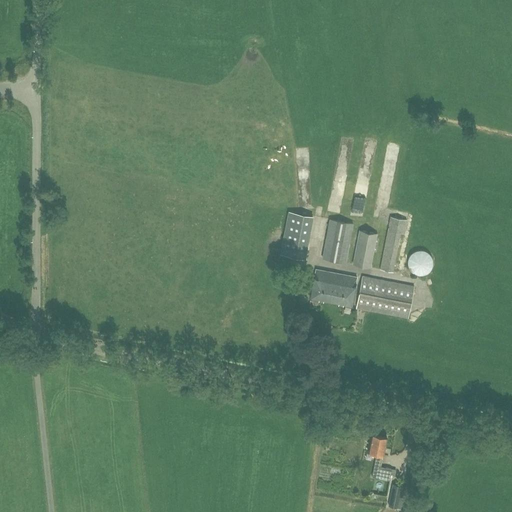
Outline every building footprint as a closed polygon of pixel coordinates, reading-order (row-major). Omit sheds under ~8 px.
[(314,175),(305,175),(305,183),(314,183),(314,175)] [(289,213),(281,256),(303,260),(311,217),(289,213)] [(404,233),(407,220),(390,216),(379,269),(392,272),(400,233),(404,233)] [(345,263),(354,223),(331,218),(323,258),(345,263)] [(370,268),(377,234),(359,230),(352,264),(370,268)] [(408,266),(409,267),(409,268),(410,270),(411,271),(412,272),(413,272),(414,273),(415,274),(416,274),(418,274),(419,275),(420,275),(422,275),(423,274),(424,274),(425,274),(426,273),(428,272),(429,271),(430,271),(430,270),(431,268),(432,267),(432,266),(432,265),(433,264),(433,262),(433,261),(432,260),(432,258),(432,257),(431,256),(430,255),(430,254),(429,253),(428,252),(426,251),(425,251),(424,250),(423,250),(422,250),(420,250),(419,250),(418,250),(416,250),(415,251),(414,251),(413,252),(412,253),(411,254),(410,255),(409,256),(409,257),(408,258),(408,260),(408,261),(408,262),(408,264),(408,265),(408,266)] [(351,306),(357,277),(315,269),(310,298),(351,306)] [(356,307),(356,308),(408,318),(414,287),(362,277),(356,307)] [(396,469),(392,468),(381,466),(386,437),(372,434),(369,452),(376,453),(372,477),(390,481),(391,475),(395,475),(396,469)] [(402,486),(393,484),(389,505),(397,507),(402,486)]
